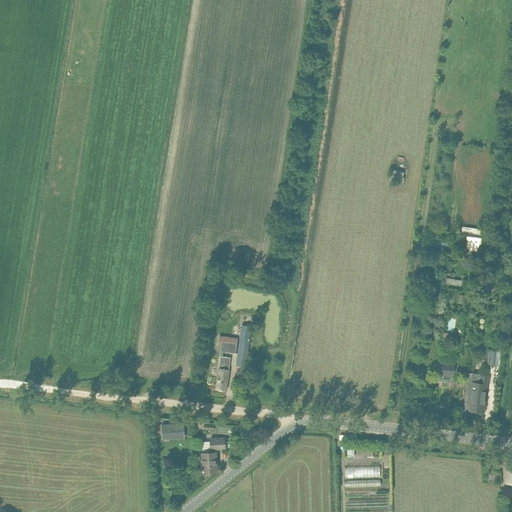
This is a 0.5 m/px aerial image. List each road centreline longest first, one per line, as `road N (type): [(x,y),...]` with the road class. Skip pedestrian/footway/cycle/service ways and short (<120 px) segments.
road 1 (track): [(0,382),(302,422)]
road 2 (tertiary): [(511,444),(302,422)]
road 3 (tertiary): [(184,511),(302,422)]
